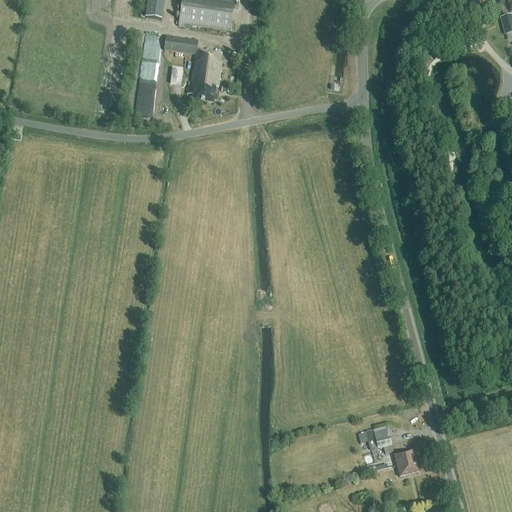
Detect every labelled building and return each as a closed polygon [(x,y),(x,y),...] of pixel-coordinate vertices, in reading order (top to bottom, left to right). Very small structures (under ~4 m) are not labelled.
[(161,21),(164,0),(148,0),(145,19),(161,21)] [(234,0),(181,0),(178,25),(190,27),(229,32),(234,0)] [(511,18),(511,16),(499,19),(504,36),(507,36),(508,42),(511,40),(511,18)] [(228,64),(229,56),(195,51),(197,43),(165,38),(163,52),(194,57),(190,86),(188,86),(186,96),(192,97),(191,102),(213,106),(215,90),(217,90),(222,63),(228,64)] [(182,85),(184,67),(172,65),(169,83),(182,85)] [(335,82),(334,90),(341,91),(343,83),(335,82)] [(392,447),(387,428),(359,435),(360,440),(367,438),(370,452),(383,449),(385,455),(393,453),(391,447),(392,447)] [(415,462),(413,451),(393,456),(396,467),(415,462)] [(418,473),(415,462),(396,467),(399,478),(418,473)]
